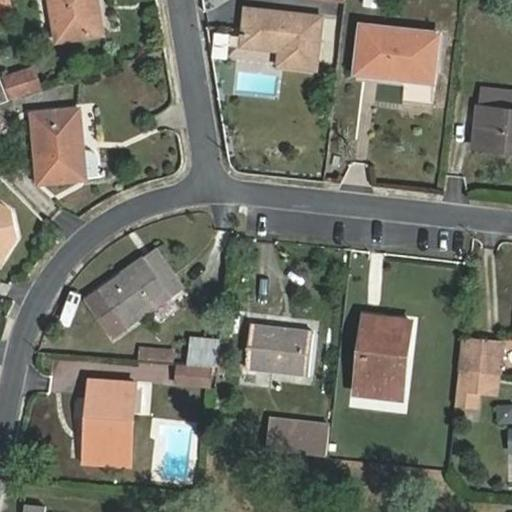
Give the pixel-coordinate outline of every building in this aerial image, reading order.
[(54,0),(62,43),(107,33),(101,0),(54,0)] [(325,16),(248,9),(244,44),(275,47),(276,40),(284,40),(283,47),(282,66),(320,69),(325,16)] [(445,31),(364,21),(357,76),(439,84),(445,31)] [(38,65),(4,72),(10,97),(44,90),(38,65)] [(0,101),(9,99),(0,74),(0,101)] [(475,134),(511,139),(511,89),(481,87),(475,134)] [(0,122),(5,127),(13,120),(0,105),(0,122)] [(38,181),(78,180),(77,142),(88,141),(86,111),(34,113),(38,181)] [(511,151),(511,139),(475,134),(473,147),(511,151)] [(77,142),(78,180),(91,179),(88,141),(77,142)] [(0,255),(5,259),(19,237),(9,202),(0,195),(0,255)] [(146,257),(175,294),(189,284),(160,247),(146,257)] [(118,336),(175,294),(146,257),(90,296),(118,336)] [(404,359),(414,361),(418,323),(365,316),(357,392),(400,397),(404,359)] [(314,375),(320,330),(254,322),(249,368),(314,375)] [(219,366),(222,338),(191,335),(187,364),(219,366)] [(510,342),(465,337),(461,373),(496,376),(506,378),(510,342)] [(232,339),(222,338),(219,366),(230,368),(232,339)] [(140,345),(140,359),(175,361),(176,347),(140,345)] [(410,398),(414,361),(404,359),(400,397),(410,398)] [(183,363),(182,383),(217,386),(219,366),(187,364),(183,363)] [(477,392),(494,393),(496,376),(461,373),(459,390),(477,392)] [(138,383),(91,380),(86,460),(133,463),(138,383)] [(477,392),(459,390),(458,400),(476,402),(477,392)] [(326,453),(329,425),(272,420),(270,447),(326,453)] [(48,511),(50,504),(27,502),(25,511),(48,511)]
